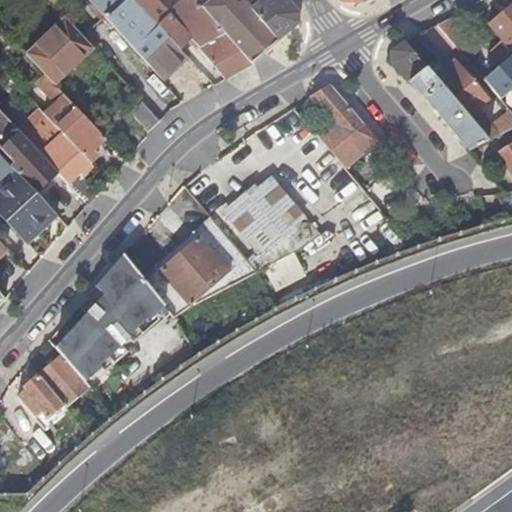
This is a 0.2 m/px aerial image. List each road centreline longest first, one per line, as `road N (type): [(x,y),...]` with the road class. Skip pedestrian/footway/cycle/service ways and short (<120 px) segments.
road 1 (motorway): [(511,243),(408,273),(236,348),(144,411),(34,511)]
road 2 (unclassified): [(0,353),(180,145),(344,42)]
road 3 (residential): [(455,184),(344,42)]
